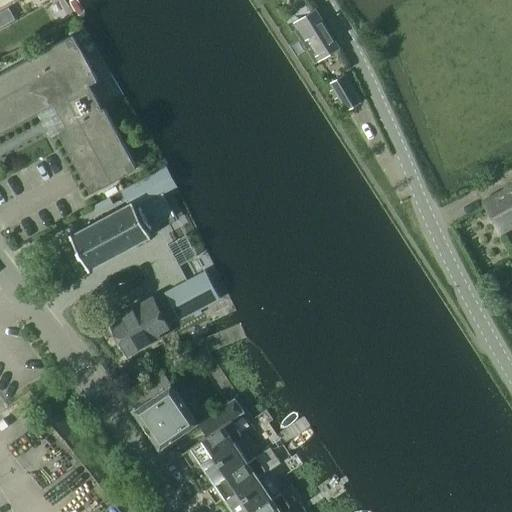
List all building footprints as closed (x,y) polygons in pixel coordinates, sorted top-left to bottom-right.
[(338,47),(315,9),(297,20),(300,26),(294,30),(314,63),(338,47)] [(0,133),(54,104),(58,112),(49,117),(54,125),(61,121),(66,129),(58,133),(91,193),(100,188),(100,189),(138,169),(105,108),(103,109),(90,85),(98,80),(74,34),(0,73),(0,133)] [(338,98),(346,110),(360,102),(345,76),(330,84),(334,89),(330,92),(332,95),(336,93),(338,98)] [(163,193),(175,187),(165,168),(121,191),(128,204),(131,210),(135,208),(147,230),(151,227),(152,229),(173,217),(175,216),(163,193)] [(511,185),(483,201),(501,233),(511,226),(511,185)] [(109,198),(95,205),(99,212),(112,205),(109,198)] [(77,248),(77,249),(77,250),(78,249),(81,255),(81,256),(81,257),(82,256),(87,266),(85,267),(87,269),(88,268),(89,270),(150,236),(147,230),(135,208),(131,210),(128,204),(70,235),(71,236),(70,237),(71,239),(72,239),(77,248)] [(154,299),(168,325),(168,326),(220,299),(205,272),(154,299)] [(157,332),(168,325),(154,299),(154,298),(110,322),(127,354),(159,336),(157,332)] [(133,410),(160,450),(198,423),(163,372),(140,387),(148,400),(133,410)] [(207,437),(182,453),(191,467),(198,462),(213,485),(247,461),(233,441),(239,438),(240,432),(232,421),(239,416),(244,412),(234,398),(230,402),(227,403),(219,409),(218,410),(227,423),(207,437)] [(218,410),(198,424),(207,437),(227,423),(218,410)] [(223,499),(231,511),(251,511),(272,498),(258,477),(263,474),(264,468),(256,455),(247,461),(213,485),(206,489),(216,503),(223,499)] [(272,498),(251,511),(285,511),(288,511),(289,505),(280,492),(272,498)]
